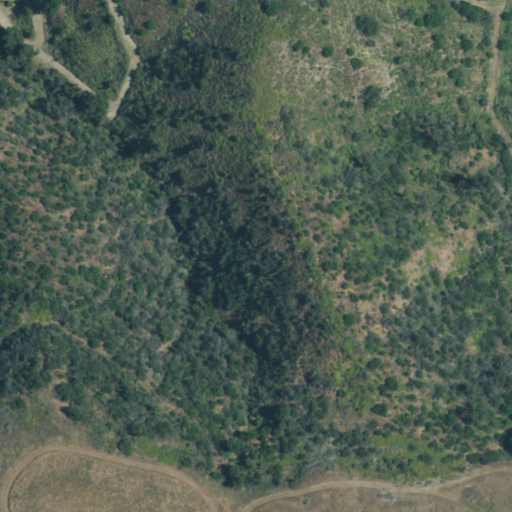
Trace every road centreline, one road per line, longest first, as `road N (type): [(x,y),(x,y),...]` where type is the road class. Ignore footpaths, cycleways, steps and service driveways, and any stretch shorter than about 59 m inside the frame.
road 1 (track): [(0,5),(103,95),(119,88),(136,59),(113,0),(483,2),(493,12),(495,38),(485,106),(511,151)]
road 2 (track): [(511,466),(411,485),(338,476),(241,506)]
road 3 (track): [(214,511),(200,489),(172,473),(58,448),(37,456),(8,485),(11,511)]
